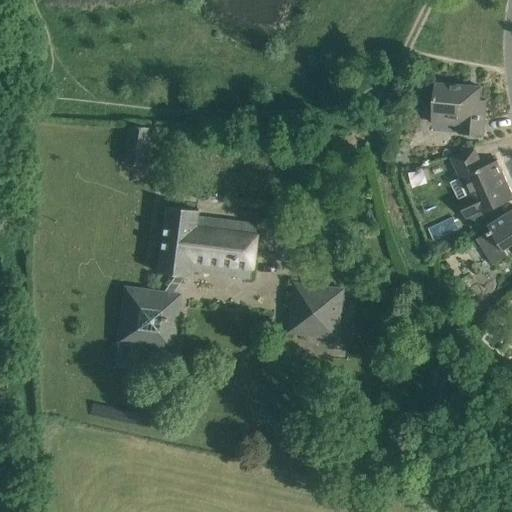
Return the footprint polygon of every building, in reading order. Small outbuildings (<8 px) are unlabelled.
[(482,86),(436,82),(433,114),(441,115),(440,124),(460,126),(459,133),(483,135),(487,100),(481,99),(482,86)] [(124,162),(144,164),(149,128),(129,125),(124,162)] [(460,177),(450,182),(458,200),(467,219),(482,212),(483,213),(497,206),(511,199),(511,189),(498,159),(484,166),(476,149),(476,147),(451,156),(456,168),(460,177)] [(250,276),(257,217),(256,217),(255,224),(196,216),(197,209),(166,205),(157,271),(176,274),(165,290),(124,285),(116,342),(175,351),(182,293),(174,291),(184,275),(188,275),(189,269),(250,276)] [(505,248),(511,243),(511,210),(489,225),(492,229),(478,238),(494,263),(509,254),(505,248)] [(301,333),(339,338),(343,300),(331,299),(333,287),(295,282),(291,320),(302,321),(301,333)]
